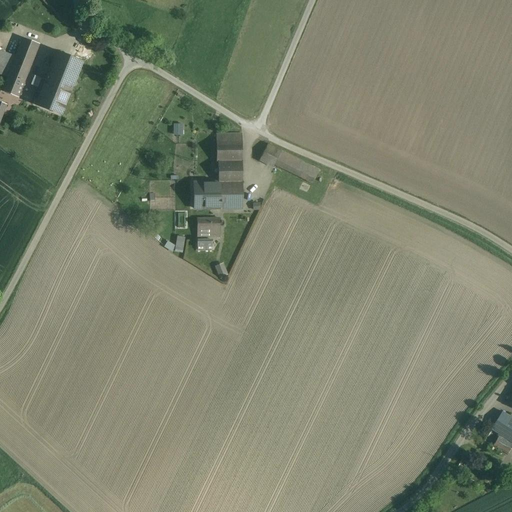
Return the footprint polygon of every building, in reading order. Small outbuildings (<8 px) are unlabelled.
[(8,77),(3,91),(18,97),(38,45),(23,39),(22,42),(15,61),(8,77)] [(8,58),(15,61),(22,42),(15,40),(10,54),(8,58)] [(0,74),(8,77),(15,61),(8,58),(10,54),(0,50),(0,74)] [(82,62),(57,52),(45,81),(42,89),(36,104),(62,115),(62,114),(82,62)] [(42,89),(45,81),(34,76),(31,84),(42,89)] [(173,123),(174,134),(183,134),(183,123),(173,123)] [(242,134),(216,134),(217,162),(218,162),(242,161),(242,134)] [(281,151),(267,144),(260,161),(274,168),(276,164),(281,151)] [(320,170),(281,151),(276,164),(314,183),(320,170)] [(242,161),(218,162),(219,182),(242,182),(242,161)] [(219,182),(194,182),(195,209),(242,209),(242,182),(219,182)] [(220,219),(197,219),(197,229),(220,229),(220,219)] [(220,229),(197,229),(197,237),(219,237),(220,229)] [(184,238),(178,237),(175,252),(182,253),(184,238)] [(218,274),(227,271),(223,262),(215,265),(218,274)] [(511,418),(502,412),(491,429),(494,431),(511,442),(511,418)] [(511,444),(498,437),(494,446),(508,453),(511,444)]
